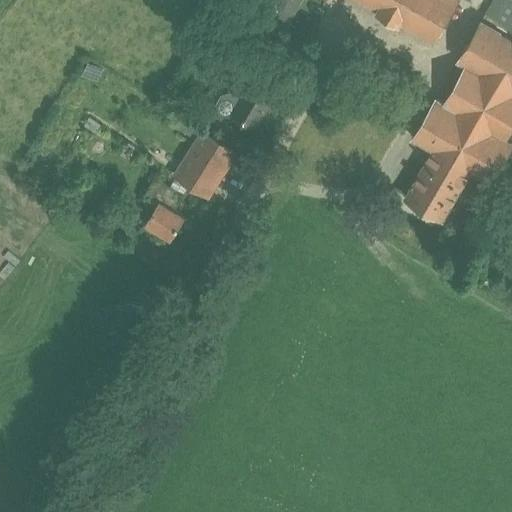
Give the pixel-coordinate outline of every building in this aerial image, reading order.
[(279,37),(300,0),(255,0),(245,17),(279,37)] [(357,0),(433,43),(457,0),(357,0)] [(511,0),(492,0),(487,10),(511,24),(511,0)] [(436,95),(412,136),(426,145),(432,148),(447,157),(470,170),(490,181),(511,142),(504,138),(511,125),(511,124),(511,36),(481,18),(457,59),(465,64),(463,66),(447,93),(444,100),(436,95)] [(221,94),(213,107),(215,116),(222,120),(230,117),(233,113),(254,126),(279,84),(262,74),(271,58),(246,44),(238,60),(256,70),(239,98),(229,92),(221,94)] [(190,136),(197,125),(182,115),(175,126),(190,136)] [(206,131),(176,176),(203,193),(232,148),(206,131)] [(432,148),(404,195),(442,217),(470,170),(447,157),(432,148)] [(157,201),(145,222),(171,237),(184,215),(172,209),(182,193),(154,176),(144,193),(157,201)] [(511,205),(492,193),(481,213),(501,225),(511,205)]
